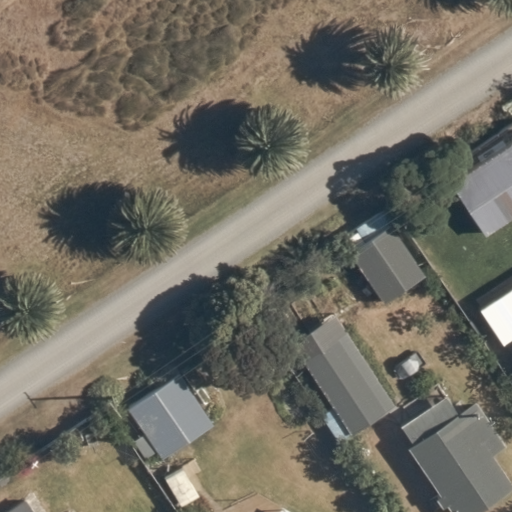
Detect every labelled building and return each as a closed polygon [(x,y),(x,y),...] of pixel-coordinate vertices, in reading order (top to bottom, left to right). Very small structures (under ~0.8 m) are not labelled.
[(487,235),(511,217),(511,140),(450,183),(487,235)] [(427,275),(384,210),(357,228),(359,230),(347,239),(353,249),(351,251),(386,303),(427,275)] [(353,433),(397,404),(335,312),(291,341),(353,433)] [(215,423),(181,373),(129,407),(147,433),(136,441),(147,458),(158,451),(163,459),(215,423)] [(402,424),(414,441),(408,445),(441,495),(436,498),(444,507),(448,504),(453,511),(475,511),(511,486),(511,481),(493,454),(507,444),(475,398),(458,410),(446,394),(402,424)] [(39,511),(24,493),(0,511),(39,511)]
